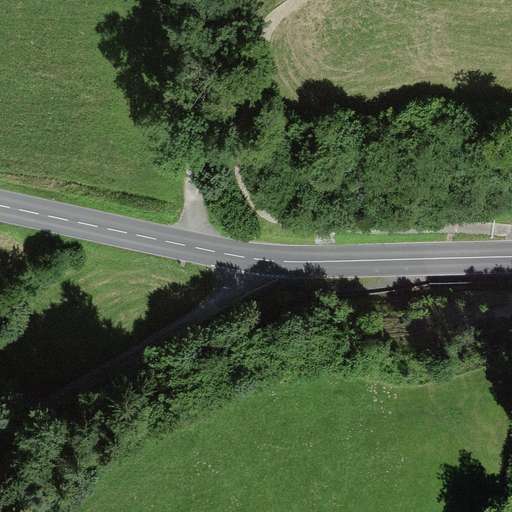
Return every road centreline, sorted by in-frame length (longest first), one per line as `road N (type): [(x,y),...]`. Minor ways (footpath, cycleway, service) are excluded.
road 1 (secondary): [(0,206),(256,258),(511,258)]
road 2 (track): [(294,0),(272,14),(255,41),(249,74),(243,164),(248,193),(266,213),(299,224),(511,231)]
road 3 (track): [(256,258),(237,290),(0,433)]
road 4 (track): [(159,0),(199,249)]
